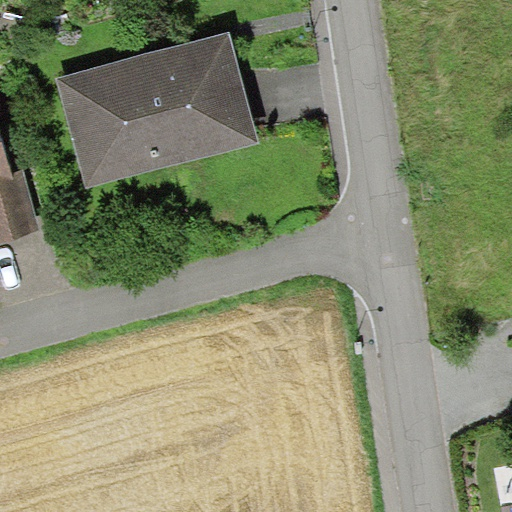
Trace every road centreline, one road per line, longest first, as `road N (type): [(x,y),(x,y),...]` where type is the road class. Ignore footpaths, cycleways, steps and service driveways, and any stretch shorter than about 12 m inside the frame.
road 1 (residential): [(0,326),(384,222)]
road 2 (residential): [(421,511),(384,222)]
road 3 (residential): [(384,222),(355,0)]
